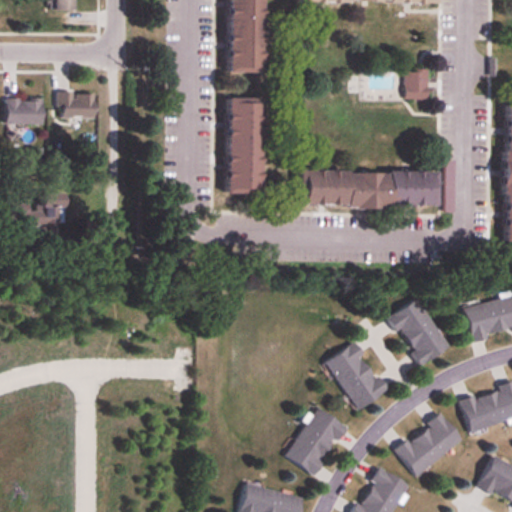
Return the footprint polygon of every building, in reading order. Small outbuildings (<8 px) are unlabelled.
[(70,0),(50,0),(51,11),(71,11),(70,0)] [(220,0),(220,73),(255,73),(254,0),(220,0)] [(423,100),(423,70),(401,70),(401,100),(423,100)] [(89,118),(89,93),(53,93),(53,118),(89,118)] [(253,194),(254,99),(219,98),(218,194),(253,194)] [(37,100),(0,100),(0,125),(37,125),(37,100)] [(511,105),(498,105),(497,242),(511,242),(511,105)] [(292,206),(428,209),(429,174),(292,171),(292,206)] [(55,195),(36,195),(36,224),(55,224),(55,195)] [(20,201),(4,201),(4,217),(20,217),(20,201)] [(511,330),(511,296),(457,308),(464,341),(511,330)] [(442,347),(411,299),(382,318),(412,366),(442,347)] [(380,393),(349,343),(320,360),(351,410),(380,393)] [(511,417),(511,393),(508,382),(453,400),(464,433),(511,417)] [(339,426),(310,408),(279,457),(308,475),(339,426)] [(388,449),(410,477),(456,441),(434,413),(388,449)] [(511,508),(511,470),(486,457),(470,489),(511,508)] [(386,511),(402,485),(371,468),(346,511),(386,511)] [(292,511),(296,497),(240,484),(232,511),(292,511)]
